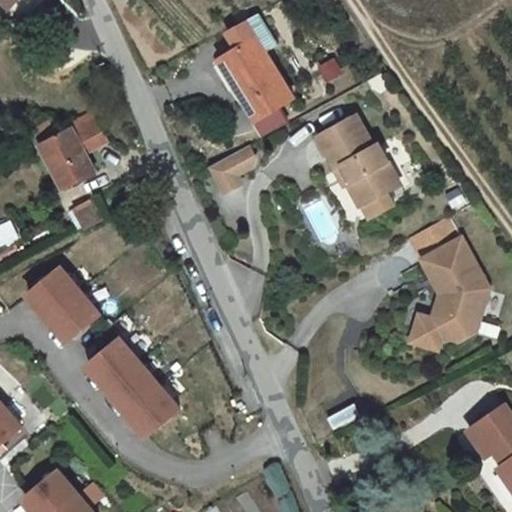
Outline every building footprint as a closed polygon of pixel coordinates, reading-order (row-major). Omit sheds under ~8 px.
[(2,0),(13,11),(23,0),(2,0)] [(282,98),(242,41),(210,62),(229,87),(223,91),(245,124),(282,98)] [(112,146),(98,118),(76,132),(77,136),(47,152),(64,186),(74,192),(97,178),(89,159),(89,152),(96,156),(112,146)] [(309,138),(326,171),(333,167),(342,184),(338,186),(348,204),(366,193),(370,200),(392,188),(369,144),(362,149),(346,119),(309,138)] [(237,148),(199,167),(213,194),(230,185),(225,176),(241,168),(243,161),(237,148)] [(331,190),(338,186),(342,184),(333,167),(326,171),(321,173),(331,190)] [(73,212),(82,230),(100,221),(91,203),(73,212)] [(453,238),(413,259),(431,294),(437,296),(435,302),(429,300),(422,319),(430,334),(449,340),(465,332),(480,289),(453,238)] [(59,266),(25,294),(65,341),(99,312),(59,266)] [(431,294),(429,300),(435,302),(437,296),(431,294)] [(426,348),(430,334),(422,319),(409,314),(400,339),(426,348)] [(145,435),(178,407),(118,337),(85,364),(145,435)] [(0,403),(0,442),(20,426),(0,403)] [(511,499),(511,427),(509,430),(492,406),(458,429),(476,455),(486,447),(495,461),(488,466),(511,499)] [(92,511),(56,469),(22,499),(33,511),(92,511)]
